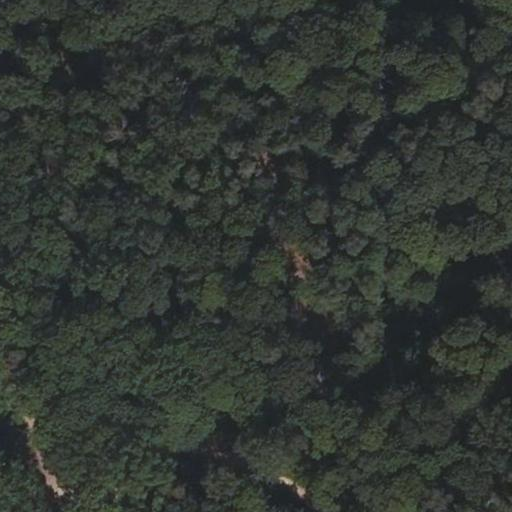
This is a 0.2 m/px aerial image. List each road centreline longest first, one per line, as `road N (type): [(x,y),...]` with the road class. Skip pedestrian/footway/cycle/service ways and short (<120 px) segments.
road 1 (track): [(0,93),(143,42),(343,16),(511,24)]
road 2 (track): [(325,511),(214,452),(112,445),(52,478),(18,511)]
road 3 (track): [(0,274),(48,275),(144,306),(180,329),(199,372),(214,452)]
road 4 (track): [(81,511),(52,478),(0,338)]
